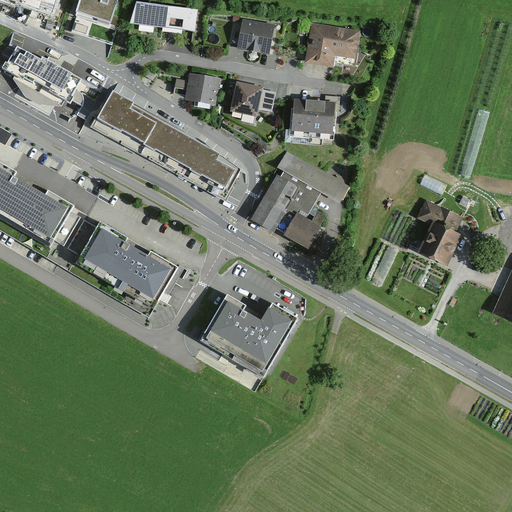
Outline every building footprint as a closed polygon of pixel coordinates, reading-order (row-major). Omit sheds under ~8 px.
[(55,0),(16,0),(51,12),(55,0)] [(80,0),(76,14),(110,24),(116,0),(80,0)] [(136,3),(133,26),(195,33),(197,10),(136,3)] [(273,28),(245,22),(240,50),(268,55),(273,28)] [(359,33),(313,25),(306,63),(332,68),(334,55),(354,59),(359,33)] [(11,60),(79,96),(85,84),(17,48),(11,60)] [(79,96),(11,60),(3,73),(71,109),(79,96)] [(219,80),(191,76),(187,101),(214,105),(219,80)] [(175,93),(185,95),(187,80),(177,78),(175,93)] [(262,90),(238,85),(232,114),(256,119),(262,90)] [(224,152),(112,91),(92,128),(225,200),(241,171),(220,160),(224,152)] [(325,101),(295,99),(292,131),(333,134),(334,116),(338,116),(340,97),(326,96),(325,101)] [(350,188),(289,155),(252,222),(309,254),(324,228),(307,218),(321,193),(341,205),(350,188)] [(65,212),(0,174),(0,210),(50,239),(65,212)] [(442,193),(446,185),(437,181),(433,189),(442,193)] [(454,236),(462,220),(427,203),(420,219),(435,226),(421,255),(447,267),(460,239),(454,236)] [(169,274),(103,234),(86,261),(153,301),(169,274)] [(511,279),(497,315),(511,321),(511,279)] [(264,319),(225,297),(200,343),(264,378),(297,318),(272,305),(264,319)]
